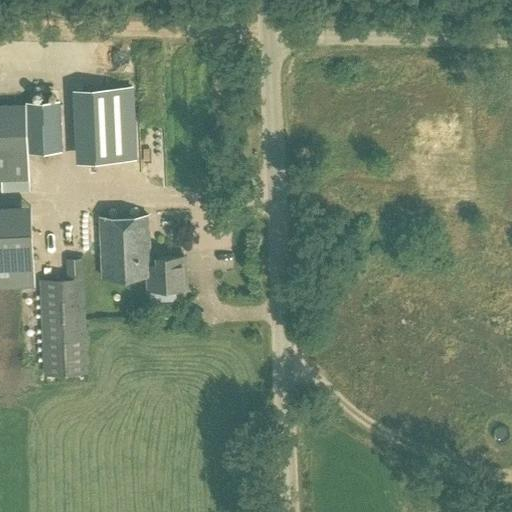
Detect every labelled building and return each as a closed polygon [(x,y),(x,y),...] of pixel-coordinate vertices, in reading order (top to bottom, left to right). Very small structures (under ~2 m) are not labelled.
[(133,160),(131,99),(95,100),(97,161),(133,160)] [(30,154),(63,152),(61,115),(60,100),(51,100),(28,101),(30,154)] [(1,192),(30,190),(27,103),(0,103),(0,179),(1,180),(1,192)] [(511,187),(511,119),(494,183),(511,187)] [(425,121),(425,131),(461,131),(462,121),(425,121)] [(470,152),(470,131),(419,133),(420,154),(470,152)] [(32,205),(0,206),(0,287),(36,285),(32,205)] [(150,265),(148,215),(101,217),(103,277),(149,275),(150,265)] [(150,265),(149,275),(150,289),(186,287),(185,256),(158,257),(159,265),(150,265)] [(45,375),(89,372),(85,257),(67,258),(68,277),(41,279),(45,375)]
